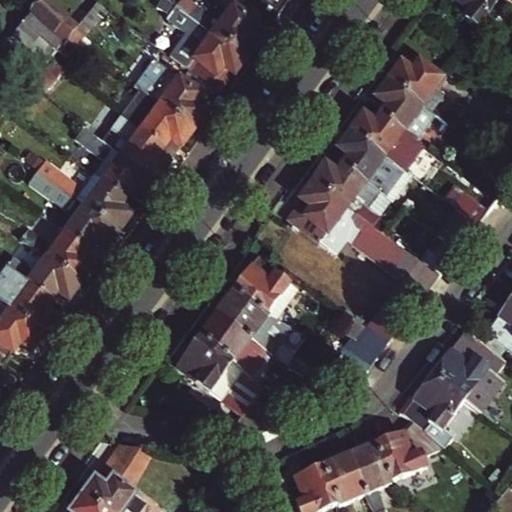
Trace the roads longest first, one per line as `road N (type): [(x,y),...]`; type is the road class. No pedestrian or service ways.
road 1 (tertiary): [(364,0),(68,405)]
road 2 (residential): [(257,453),(377,400),(511,230)]
road 3 (residential): [(68,405),(257,453)]
